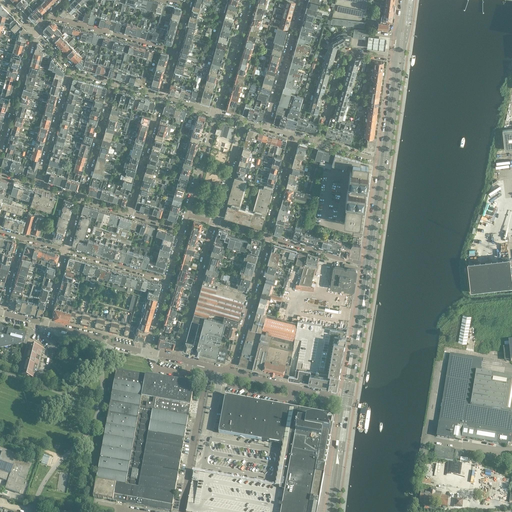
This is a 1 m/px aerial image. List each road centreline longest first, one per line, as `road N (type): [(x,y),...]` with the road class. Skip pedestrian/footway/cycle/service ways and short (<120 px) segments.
road 1 (unknown): [(511,447),(431,436),(440,356)]
road 2 (unclassified): [(181,511),(208,366)]
road 3 (residential): [(214,222),(173,357)]
road 4 (residential): [(267,236),(231,371)]
road 5 (residential): [(319,143),(343,55),(390,57)]
road 6 (residential): [(265,127),(303,0)]
road 7 (residential): [(48,16),(174,49)]
road 8 (residential): [(34,30),(0,150)]
road 9 (residential): [(127,212),(162,96)]
